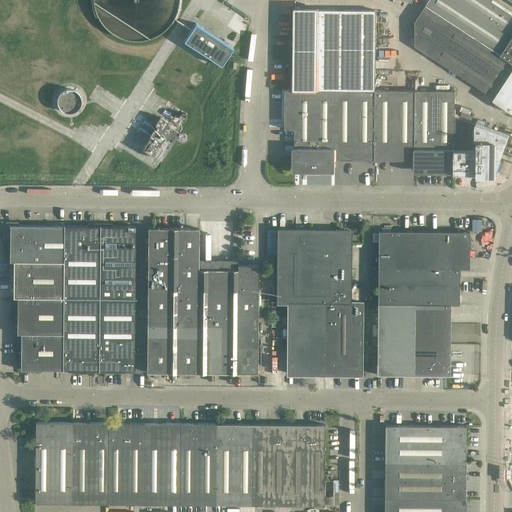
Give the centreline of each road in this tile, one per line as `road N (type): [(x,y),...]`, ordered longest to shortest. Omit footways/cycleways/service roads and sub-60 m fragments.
road 1 (unclassified): [(0,396),(348,401)]
road 2 (unclassified): [(511,203),(249,201)]
road 3 (unclassified): [(249,201),(0,200)]
road 4 (unknown): [(352,0),(396,17),(411,70),(511,127)]
road 5 (unclassified): [(249,201),(266,0)]
road 6 (unclassified): [(495,401),(496,321),(510,232)]
road 7 (unclassified): [(368,401),(495,401)]
